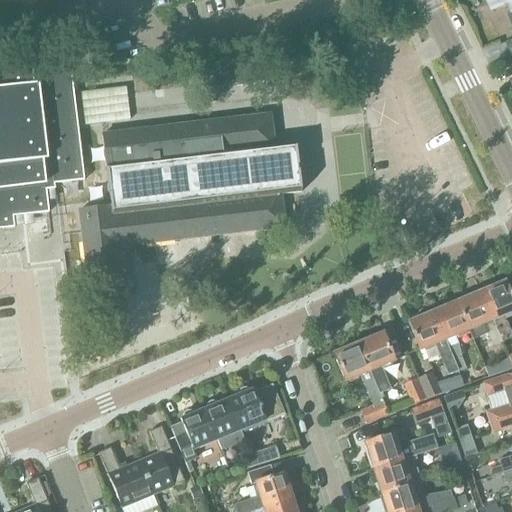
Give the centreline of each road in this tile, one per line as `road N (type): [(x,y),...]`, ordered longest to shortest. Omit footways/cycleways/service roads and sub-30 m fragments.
road 1 (residential): [(272,327),(511,232)]
road 2 (residential): [(51,428),(272,327)]
road 3 (residential): [(511,179),(423,0)]
road 4 (residential): [(339,511),(272,327)]
